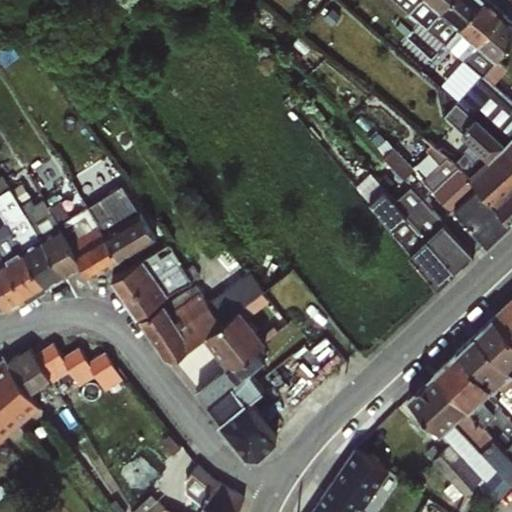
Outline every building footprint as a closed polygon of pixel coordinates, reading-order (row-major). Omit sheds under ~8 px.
[(395,0),(410,12),(420,0),(395,0)] [(420,0),(410,12),(426,26),(448,0),(420,0)] [(448,0),(426,26),(445,43),(480,0),(448,0)] [(491,0),(480,0),(445,43),(462,57),(501,9),(491,0)] [(511,18),(501,9),(462,57),(481,74),(511,39),(511,18)] [(427,189),(436,178),(397,143),(387,153),(427,189)] [(0,256),(0,284),(11,303),(88,259),(95,271),(162,233),(132,182),(0,256)] [(14,182),(0,189),(0,195),(26,243),(43,235),(14,182)] [(170,237),(117,273),(173,357),(211,332),(231,362),(202,382),(252,456),(285,434),(245,375),(274,356),(263,339),(291,320),(284,309),(264,323),(254,309),(275,296),(256,267),(211,298),(170,237)] [(511,298),(411,386),(488,474),(503,462),(511,472),(511,436),(509,440),(475,401),(511,368),(511,298)] [(0,360),(0,439),(48,405),(36,388),(58,372),(32,337),(0,360)] [(435,456),(465,492),(486,474),(456,439),(435,456)] [(311,511),(373,511),(400,475),(357,445),(342,464),(316,504),(311,511)] [(245,511),(255,491),(198,463),(186,487),(211,499),(204,511),(245,511)] [(143,511),(171,511),(174,509),(153,493),(141,510),(143,511)]
